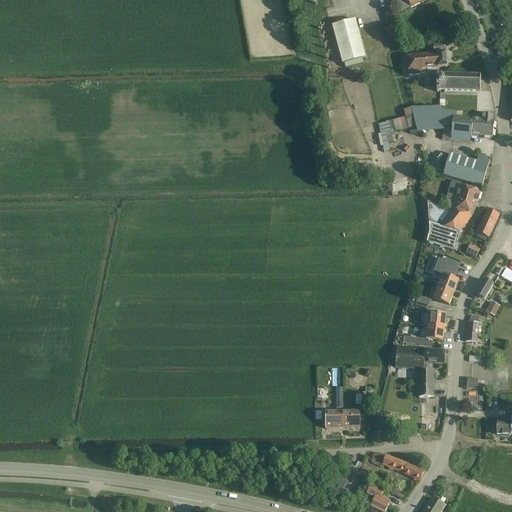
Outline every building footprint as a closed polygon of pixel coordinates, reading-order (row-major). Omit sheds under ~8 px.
[(394,0),(401,13),(428,0),(394,0)] [(342,64),(344,64),(345,69),(363,64),(362,59),(365,58),(355,20),(332,26),(342,64)] [(398,37),(395,24),(384,27),(387,41),(398,37)] [(422,70),(447,67),(446,53),(407,58),(409,76),(420,75),(419,73),(422,72),(422,70)] [(437,75),(436,91),(437,91),(437,92),(480,93),(481,76),(438,75),(437,75)] [(399,133),(411,129),(417,129),(418,130),(444,129),(442,140),(468,143),(469,137),(472,119),(462,118),(462,112),(456,112),(443,112),(440,107),(412,109),(412,110),(404,111),(405,118),(395,121),(399,133)] [(472,119),(469,137),(477,138),(477,136),(493,138),(495,122),(493,122),(493,116),(483,115),(483,121),(472,119)] [(388,123),(374,126),(380,153),(388,151),(386,145),(394,143),(391,131),(389,132),(388,123)] [(443,176),(482,187),(490,159),(478,155),(476,162),(449,155),(443,176)] [(428,202),(429,219),(430,233),(427,244),(456,252),(460,233),(473,215),(476,208),(481,192),(460,186),(458,195),(456,195),(455,200),(456,201),(454,210),(452,212),(428,202)] [(489,239),(499,216),(488,211),(477,234),(478,234),(477,238),(485,242),(487,238),(489,239)] [(469,245),(466,254),(476,259),(480,250),(469,245)] [(438,259),(433,272),(443,276),(438,288),(447,291),(454,294),(459,282),(453,280),(460,265),(446,259),(445,262),(438,259)] [(504,271),(500,277),(505,280),(511,284),(511,281),(511,273),(505,269),(504,271)] [(484,300),(493,286),(484,281),(476,295),(484,300)] [(438,288),(434,300),(449,306),(454,294),(447,291),(438,288)] [(412,295),(410,301),(417,303),(419,297),(412,295)] [(419,297),(417,303),(430,306),(431,300),(419,297)] [(408,301),(406,309),(414,311),(414,309),(415,309),(417,303),(410,301),(408,301)] [(494,318),(500,307),(490,302),(485,313),(494,318)] [(428,313),(430,306),(417,303),(415,309),(428,313)] [(430,314),(428,327),(445,329),(446,317),(430,314)] [(477,344),(479,325),(478,324),(479,319),(470,317),(469,323),(467,323),(466,343),(477,344)] [(443,342),(445,329),(428,327),(426,340),(404,337),(403,344),(419,346),(419,347),(432,348),(433,341),(443,342)] [(397,348),(396,369),(424,371),(425,364),(445,365),(446,352),(397,348)] [(433,372),(414,372),(415,385),(411,385),(411,391),(417,391),(417,399),(433,399),(433,372)] [(467,390),(476,391),(477,391),(478,380),(467,380),(467,390)] [(362,393),(362,398),(362,408),(369,408),(369,399),(372,399),(372,393),(371,393),(365,393),(362,393)] [(342,413),(343,429),(360,429),(359,412),(342,413)] [(325,429),(343,429),(342,413),(325,413),(325,429)] [(497,420),(497,435),(510,436),(511,435),(511,416),(511,421),(497,420)] [(263,465),(263,458),(263,455),(250,456),(251,466),(263,465)] [(404,475),(419,481),(420,482),(424,471),(408,464),(387,457),(383,466),(404,474),(404,475)] [(342,472),(342,460),(328,460),(328,472),(342,472)] [(355,484),(358,476),(373,483),(375,483),(372,489),(373,489),(369,496),(376,499),(372,508),(379,511),(385,511),(390,503),(381,498),(383,494),(378,492),(381,486),(384,480),(376,476),(378,472),(363,465),(364,465),(358,462),(355,467),(350,465),(342,480),(348,483),(340,499),(349,504),(357,485),(355,484)] [(442,511),(445,507),(433,499),(424,511),(442,511)]
